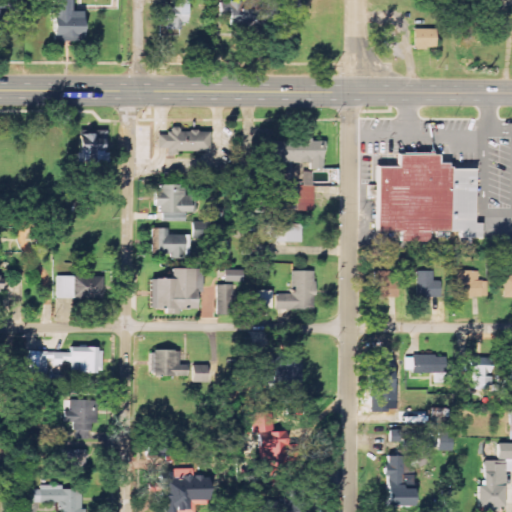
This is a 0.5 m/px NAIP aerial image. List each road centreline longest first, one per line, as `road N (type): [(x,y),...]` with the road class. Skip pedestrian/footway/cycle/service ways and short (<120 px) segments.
road 1 (residential): [(0,328),(511,328)]
road 2 (residential): [(125,511),(130,92)]
road 3 (residential): [(347,511),(348,92)]
road 4 (primary): [(0,91),(306,92)]
road 5 (primary): [(306,92),(511,92)]
